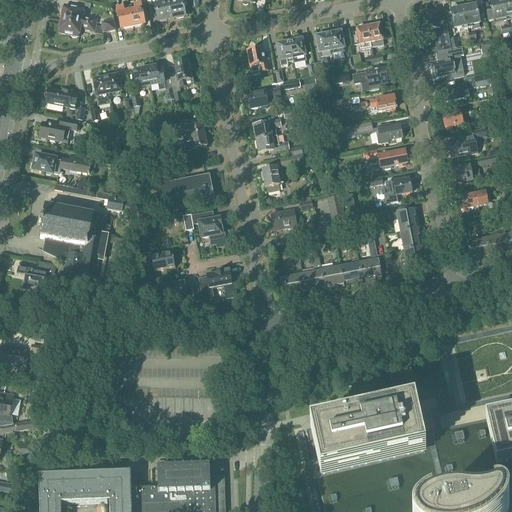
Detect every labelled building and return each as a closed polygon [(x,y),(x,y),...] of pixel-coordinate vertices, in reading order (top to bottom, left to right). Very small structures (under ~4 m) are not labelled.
[(158,23),(172,21),(168,2),(167,0),(165,0),(154,2),(157,16),(155,17),(156,23),(158,23)] [(167,0),(168,2),(172,21),(185,18),(185,17),(187,17),(186,11),(183,11),(181,2),(174,3),(173,1),(168,2),(167,0)] [(502,2),(506,22),(511,21),(511,19),(511,18),(511,0),(508,0),(508,1),(502,2)] [(488,23),(493,22),(501,21),(501,23),(506,22),(502,2),(497,4),(495,2),(492,3),(491,5),(490,5),(491,11),(486,12),(488,23)] [(130,13),(133,28),(144,26),(140,5),(134,7),(135,12),(130,13)] [(463,10),(467,30),(473,29),(472,26),(480,25),(476,8),(475,8),(474,7),(470,7),(469,9),(463,10)] [(61,21),(95,27),(96,22),(82,19),(84,12),(63,8),(63,10),(61,11),(61,14),(62,16),(61,21)] [(133,28),(130,13),(124,14),(123,9),(117,10),(118,15),(121,31),(133,28)] [(467,30),(463,10),(458,11),(456,10),(453,11),(452,12),(451,13),(454,30),(462,28),(462,31),(467,30)] [(446,29),(440,30),(437,15),(424,18),(427,33),(434,32),(435,34),(433,34),(437,54),(451,51),(446,29)] [(95,27),(61,21),(58,35),(70,37),(71,39),(75,40),(77,38),(79,39),(80,30),(94,33),(95,27)] [(113,23),(102,25),(103,34),(115,32),(113,23)] [(368,29),(371,45),(382,42),(380,26),(368,29)] [(356,31),(359,47),(360,52),(372,49),(371,45),(368,29),(356,31)] [(334,35),(328,37),(331,53),(344,50),(341,34),(340,34),(339,33),(335,34),(334,35)] [(316,39),(319,55),(320,61),(332,58),(331,53),(328,37),(323,38),(322,37),(318,37),(317,39),(316,39)] [(457,40),(450,41),(452,51),(459,50),(457,40)] [(289,44),(293,64),(293,65),(306,63),(302,42),(300,42),(299,41),(296,42),(295,43),(289,44)] [(293,64),(289,44),(284,46),(283,44),(279,45),(279,47),(277,47),(280,63),(281,68),(287,67),(287,65),(293,64)] [(252,76),(261,74),(269,72),(268,65),(266,66),(263,49),(247,52),(250,69),(252,76)] [(382,57),(370,59),(372,66),(383,63),(382,57)] [(347,60),(349,71),(355,70),(353,59),(347,60)] [(433,66),(436,80),(455,76),(463,74),(462,66),(454,67),(452,59),(437,62),(438,65),(433,66)] [(192,73),(190,73),(188,64),(186,65),(185,64),(180,64),(180,66),(175,67),(178,84),(179,84),(180,89),(187,88),(194,87),(192,73)] [(308,68),(310,79),(316,78),(313,66),(308,68)] [(159,68),(156,69),(147,71),(150,88),(158,86),(159,93),(165,91),(164,85),(162,72),(160,73),(159,68)] [(137,91),(150,88),(147,71),(138,72),(135,73),(136,77),(134,78),(137,91)] [(369,92),(370,91),(370,93),(379,91),(379,90),(379,87),(387,85),(385,71),(366,75),(352,77),(354,86),(360,85),(360,82),(367,81),(369,92)] [(333,86),(350,83),(348,74),(331,77),(333,86)] [(490,76),(480,78),(474,79),(475,87),(476,90),(492,87),(490,76)] [(106,80),(109,99),(121,97),(120,94),(121,94),(118,78),(117,78),(116,77),(112,78),(111,79),(106,80)] [(303,81),(305,94),(318,92),(315,79),(303,81)] [(93,82),(95,91),(93,92),(96,103),(97,102),(98,109),(111,106),(109,99),(106,80),(100,81),(99,80),(95,81),(95,82),(93,82)] [(297,82),(283,85),(284,92),(300,89),(299,82),(297,82)] [(471,86),(466,87),(437,92),(440,105),(468,99),(467,92),(472,91),(471,86)] [(61,94),(48,91),(46,105),(75,111),(78,97),(72,96),(72,94),(61,92),(61,94)] [(281,98),(279,91),(264,94),(264,95),(248,98),(250,111),(267,108),(266,101),(275,99),(281,98)] [(371,110),(378,109),(378,114),(388,112),(389,114),(394,112),(394,110),(395,110),(393,99),(369,103),(371,110)] [(505,99),(492,102),(494,108),(506,106),(505,99)] [(352,100),(335,103),(336,111),(353,108),(352,100)] [(99,123),(96,108),(95,105),(87,106),(91,125),(99,123)] [(85,111),(78,110),(76,121),(83,122),(85,111)] [(298,112),(284,114),(285,120),(299,117),(298,112)] [(462,126),(460,119),(465,118),(464,114),(443,118),(445,129),(446,129),(447,131),(453,130),(452,128),(462,126)] [(314,118),(316,129),(324,128),(322,116),(314,118)] [(171,118),(153,121),(155,128),(172,125),(171,118)] [(59,129),(42,125),(39,139),(50,141),(50,142),(54,143),(54,142),(67,145),(70,132),(76,133),(78,125),(61,121),(59,129)] [(189,138),(204,135),(202,122),(194,123),(193,121),(188,122),(188,124),(179,126),(180,135),(188,134),(189,138)] [(254,129),(257,142),(271,139),(270,131),(281,129),(280,122),(271,124),(270,125),(254,129)] [(355,139),(354,136),(372,133),(372,130),(370,125),(353,129),(342,131),(344,141),(355,139)] [(378,134),(375,135),(378,147),(381,146),(388,145),(388,143),(402,141),(401,139),(404,138),(402,131),(400,132),(399,129),(390,131),(389,127),(377,129),(378,134)] [(485,131),(472,134),(474,142),(486,140),(485,131)] [(207,149),(204,135),(189,138),(189,139),(180,140),(183,155),(170,158),(172,167),(202,161),(200,150),(207,149)] [(277,138),(271,139),(257,142),(259,155),(275,152),(277,154),(289,151),(287,145),(279,146),(277,138)] [(476,147),(473,147),(472,140),(448,144),(451,160),(468,156),(469,158),(477,156),(476,147)] [(315,147),(291,152),(292,158),(316,153),(315,147)] [(364,154),(365,161),(377,159),(376,152),(364,154)] [(380,172),(399,169),(405,167),(405,165),(406,165),(404,154),(377,159),(380,172)] [(53,176),(53,175),(59,177),(60,171),(89,176),(89,175),(90,166),(83,165),(84,160),(70,157),(69,163),(61,162),(61,163),(55,162),(56,161),(35,157),(34,164),(32,165),(31,168),(33,170),(32,172),(45,175),(45,176),(49,177),(51,176),(53,176)] [(303,158),(281,162),(282,169),(304,165),(303,158)] [(476,162),(477,169),(496,165),(494,158),(476,162)] [(475,167),(453,171),(456,186),(464,184),(464,186),(472,184),(472,183),(473,183),(480,182),(479,173),(476,174),(475,167)] [(262,173),(266,189),(267,196),(281,194),(279,186),(283,185),(281,175),(278,175),(276,170),(262,173)] [(209,179),(159,188),(159,189),(160,189),(164,212),(164,213),(214,203),(214,202),(213,202),(209,180),(209,179)] [(381,180),(369,182),(371,189),(382,186),(381,180)] [(393,185),(386,186),(387,192),(394,191),(395,197),(412,194),(409,181),(393,184),(393,185)] [(508,184),(496,187),(497,192),(509,190),(508,184)] [(97,194),(96,199),(109,201),(107,212),(121,215),(122,214),(130,216),(132,206),(123,204),(113,202),(113,198),(97,194)] [(487,194),(480,196),(459,200),(461,212),(462,211),(463,213),(469,212),(468,210),(478,208),(478,210),(489,208),(487,194)] [(328,206),(341,204),(340,198),(327,200),(328,206)] [(64,275),(80,278),(94,281),(99,258),(100,253),(106,219),(92,216),(93,213),(87,212),(86,212),(80,211),(79,210),(79,211),(73,210),(74,209),(73,209),(73,210),(67,208),(66,208),(60,207),(59,207),(53,206),(54,205),(53,205),(52,206),(51,205),(51,204),(47,203),(46,208),(45,207),(43,218),(42,219),(43,219),(42,224),(41,224),(41,225),(42,226),(40,236),(41,237),(40,241),(43,241),(41,254),(66,265),(64,275)] [(311,203),(299,205),(301,213),(313,211),(311,203)] [(328,206),(330,213),(342,210),(341,204),(328,206)] [(342,210),(330,213),(331,219),(344,216),(342,210)] [(297,229),(294,212),(271,217),(274,233),(297,229)] [(398,222),(400,234),(420,230),(417,218),(415,218),(414,212),(393,216),(394,223),(398,222)] [(221,228),(220,221),(212,222),(211,214),(192,218),(193,226),(199,225),(201,240),(214,238),(217,250),(227,248),(223,230),(221,231),(221,228)] [(344,216),(331,219),(332,225),(345,222),(344,216)] [(191,217),(183,218),(186,233),(193,231),(191,217)] [(358,217),(347,219),(348,225),(359,223),(358,217)] [(400,234),(396,235),(398,242),(401,241),(404,253),(423,249),(421,236),(418,237),(417,231),(420,231),(420,230),(400,234)] [(486,241),(490,260),(503,258),(502,255),(508,254),(509,257),(505,237),(505,233),(498,235),(499,238),(486,241)] [(486,241),(486,237),(479,238),(480,242),(467,244),(471,264),(484,261),(483,259),(489,258),(490,260),(486,241)] [(335,249),(333,239),(323,241),(325,251),(335,249)] [(404,253),(400,254),(401,260),(400,260),(403,273),(427,268),(425,255),(422,256),(421,250),(423,250),(423,249),(404,253)] [(153,274),(174,270),(172,255),(152,258),(151,255),(139,257),(139,269),(152,266),(153,274)] [(388,274),(385,256),(378,258),(377,258),(381,276),(388,274)] [(371,263),(359,265),(363,285),(376,282),(375,280),(381,279),(381,276),(377,258),(371,259),(371,263)] [(325,292),(321,273),(321,269),(319,260),(312,261),(315,274),(303,276),(302,276),(306,296),(319,293),(319,291),(324,290),(325,292)] [(340,269),(344,289),(357,286),(356,284),(362,283),(363,285),(359,265),(359,261),(352,263),(353,267),(340,269)] [(344,289),(340,269),(340,265),(333,267),(333,270),(321,273),(325,292),(338,290),(338,287),(343,286),(344,289)] [(46,283),(47,275),(48,272),(37,270),(33,269),(32,272),(18,270),(16,277),(25,278),(23,291),(35,293),(35,291),(41,293),(42,293),(44,283),(46,283)] [(200,287),(203,303),(213,301),(211,291),(224,288),(226,301),(236,299),(234,286),(231,286),(229,272),(206,276),(208,285),(200,287)] [(302,276),(303,276),(302,272),(295,274),(296,278),(283,280),(287,299),(300,297),(300,295),(306,293),(306,296),(302,276)] [(154,292),(156,301),(164,299),(164,304),(185,300),(186,306),(194,304),(191,288),(184,290),(183,285),(175,286),(170,287),(162,289),(162,291),(154,292)] [(309,479),(315,511),(459,511),(454,487),(511,473),(511,325),(411,348),(423,404),(308,429),(298,432),(309,479)] [(48,357),(50,350),(32,347),(30,353),(48,357)] [(29,353),(21,352),(8,349),(8,352),(0,350),(0,370),(5,372),(6,367),(26,370),(29,353)] [(0,416),(4,417),(9,418),(13,397),(0,394),(0,416)] [(36,424),(15,427),(2,429),(3,436),(16,434),(37,430),(36,424)] [(40,511),(215,511),(215,488),(210,489),(210,484),(210,469),(201,469),(201,468),(200,468),(200,469),(192,469),(192,468),(191,468),(191,469),(184,470),(184,469),(183,469),(183,470),(175,470),(175,469),(174,469),(174,470),(167,470),(167,469),(166,469),(166,470),(157,470),(158,489),(131,490),(130,476),(39,479),(40,511)] [(20,478),(18,469),(5,471),(7,480),(20,478)] [(10,487),(4,486),(0,484),(0,493),(3,494),(9,495),(10,487)]
